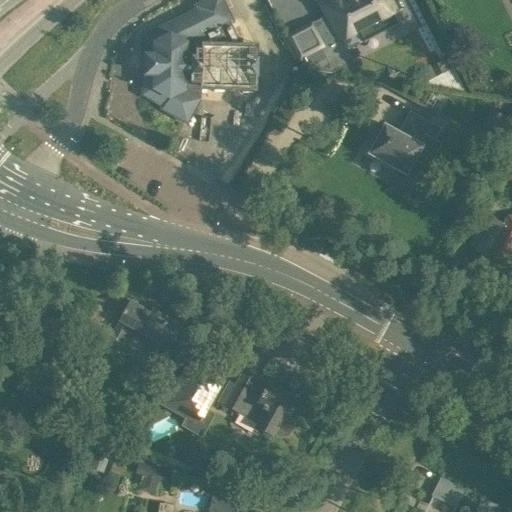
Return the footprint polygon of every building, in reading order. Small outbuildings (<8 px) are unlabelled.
[(255,89),(255,49),(242,49),(217,0),(214,0),(197,9),(199,12),(164,28),(163,26),(143,36),(141,96),(161,107),(159,109),(186,124),(200,100),(218,100),(218,94),(254,94),(254,89),(255,89)] [(395,16),(387,0),(329,0),(318,6),(325,20),(318,23),(324,35),(331,31),(338,45),(360,34),(358,31),(372,23),(374,27),(395,16)] [(337,69),(326,48),(299,62),(300,65),(337,69)] [(344,73),(358,73),(352,62),(341,68),(344,73)] [(511,121),(491,110),(477,137),(497,148),(511,121)] [(367,155),(405,176),(421,146),(428,150),(440,128),(409,112),(397,132),(383,125),(367,155)] [(511,167),(511,168),(511,173),(511,216),(507,217),(503,225),(492,219),(474,251),(502,266),(511,248),(511,167)] [(73,329),(90,333),(118,348),(129,328),(168,350),(181,325),(151,309),(149,312),(129,301),(118,322),(113,332),(97,323),(99,312),(101,312),(103,301),(86,297),(83,308),(81,307),(78,318),(75,317),(73,329)] [(165,404),(176,409),(199,369),(188,363),(167,401),(165,404)] [(199,369),(176,409),(187,415),(181,426),(200,437),(212,415),(205,411),(222,382),(199,369)] [(256,380),(257,378),(243,371),(234,386),(228,383),(217,402),(256,423),(254,427),(271,436),(271,435),(276,438),(282,438),(288,436),(292,429),(291,423),(286,420),(297,401),(267,384),(266,386),(256,380)] [(156,403),(163,407),(165,404),(167,401),(159,397),(156,403)] [(96,446),(89,467),(101,472),(109,450),(96,446)] [(119,493),(132,457),(117,452),(105,488),(119,493)] [(141,488),(153,492),(156,482),(165,485),(168,476),(138,466),(135,475),(145,478),(141,488)] [(453,508),(451,511),(452,511),(464,489),(463,489),(462,490),(438,478),(438,479),(440,480),(427,505),(428,505),(432,498),(453,508)] [(0,494),(13,497),(15,482),(0,479),(0,494)] [(496,511),(497,510),(498,511),(499,510),(478,500),(477,501),(480,502),(475,511),(496,511)]
